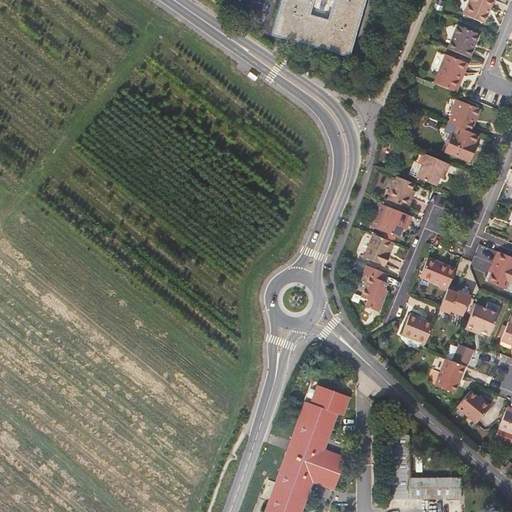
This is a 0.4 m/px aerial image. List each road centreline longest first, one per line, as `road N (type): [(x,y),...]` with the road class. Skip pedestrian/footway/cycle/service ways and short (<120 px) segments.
road 1 (track): [(196,511),(242,392),(251,280),(292,246),(318,173),(316,154),(298,123),(113,0)]
road 2 (track): [(242,392),(0,191)]
road 3 (tertiary): [(320,289),(321,256),(353,166),(351,132),(324,97),(243,48)]
road 4 (tertiary): [(243,48),(323,113),(339,145),(307,251),(284,276)]
road 5 (track): [(0,217),(162,26)]
road 6 (tertiary): [(345,342),(511,492)]
road 7 (track): [(122,511),(0,409)]
road 8 (tertiary): [(230,511),(277,360)]
